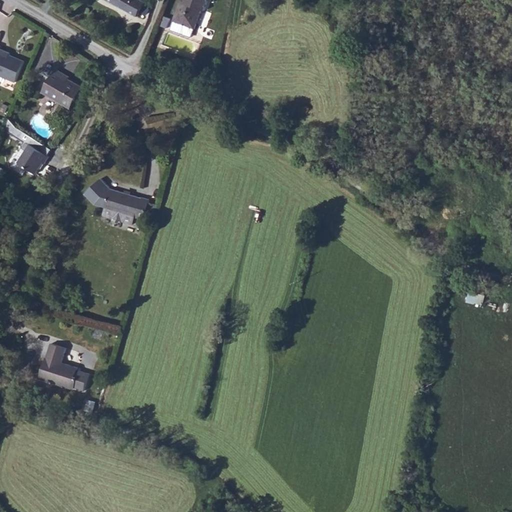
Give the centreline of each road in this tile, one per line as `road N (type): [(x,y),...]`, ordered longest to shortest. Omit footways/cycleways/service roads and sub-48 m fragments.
road 1 (track): [(134,65),(293,139),(462,264),(511,280)]
road 2 (unclassified): [(104,49),(0,311)]
